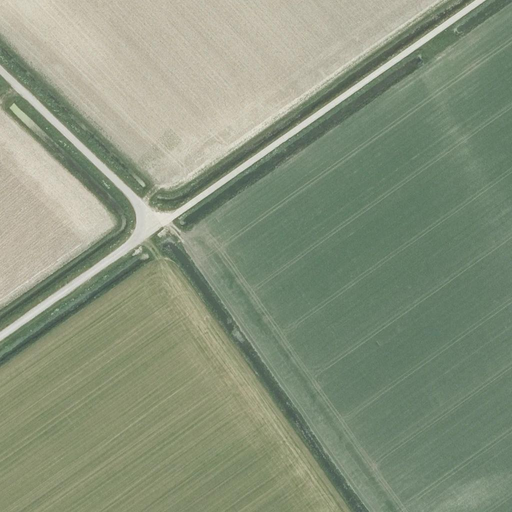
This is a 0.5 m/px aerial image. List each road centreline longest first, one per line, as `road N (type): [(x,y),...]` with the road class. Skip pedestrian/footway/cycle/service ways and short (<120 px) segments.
road 1 (unclassified): [(156,225),(480,0)]
road 2 (unclassified): [(156,225),(0,71)]
road 3 (unclassified): [(0,335),(156,225)]
